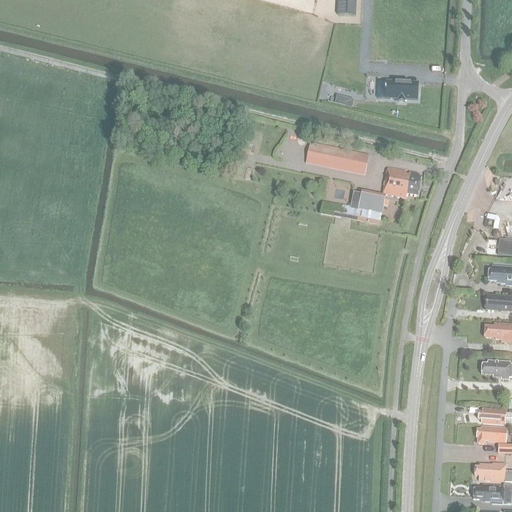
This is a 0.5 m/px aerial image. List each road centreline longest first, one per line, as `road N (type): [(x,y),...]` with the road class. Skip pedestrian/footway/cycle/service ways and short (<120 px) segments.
road 1 (tertiary): [(406,511),(432,289),(457,210),(509,104)]
road 2 (unclassified): [(452,301),(435,511)]
road 3 (unclassified): [(509,104),(464,85),(466,0)]
